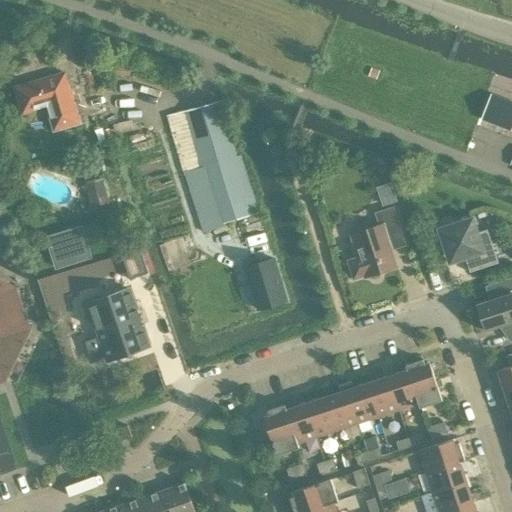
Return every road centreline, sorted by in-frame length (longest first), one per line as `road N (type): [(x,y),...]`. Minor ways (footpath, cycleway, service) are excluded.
road 1 (residential): [(509,511),(441,310),(214,387),(131,472),(55,498)]
road 2 (residential): [(511,177),(55,0)]
